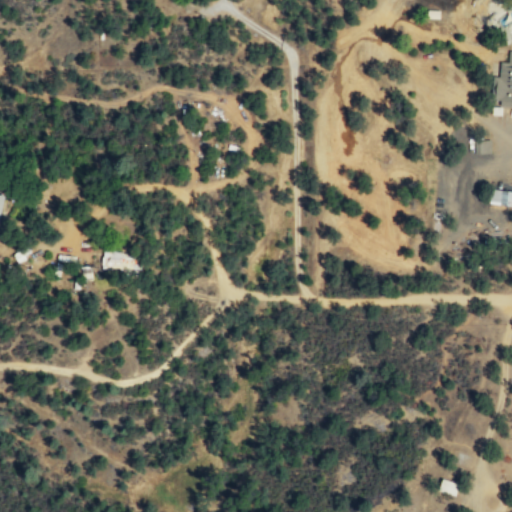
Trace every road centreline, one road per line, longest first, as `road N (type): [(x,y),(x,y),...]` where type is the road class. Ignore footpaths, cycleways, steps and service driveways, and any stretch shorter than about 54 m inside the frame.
road 1 (track): [(0,364),(136,379),(157,371),(220,304),(242,292)]
road 2 (residential): [(242,292),(511,304)]
